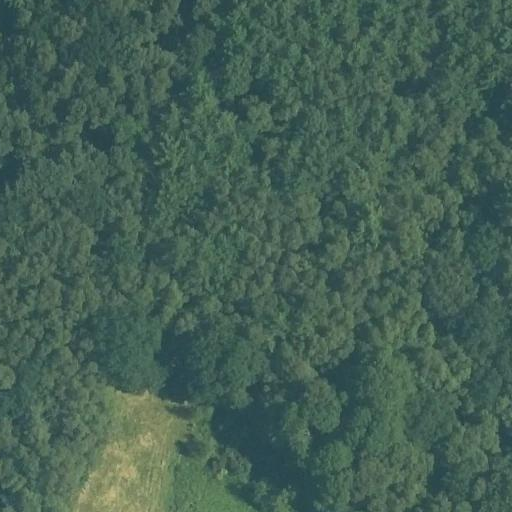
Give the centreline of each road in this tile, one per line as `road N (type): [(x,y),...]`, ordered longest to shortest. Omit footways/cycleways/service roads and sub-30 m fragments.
road 1 (track): [(180,297),(263,265),(511,81)]
road 2 (track): [(6,511),(165,267)]
road 3 (track): [(0,116),(162,0)]
